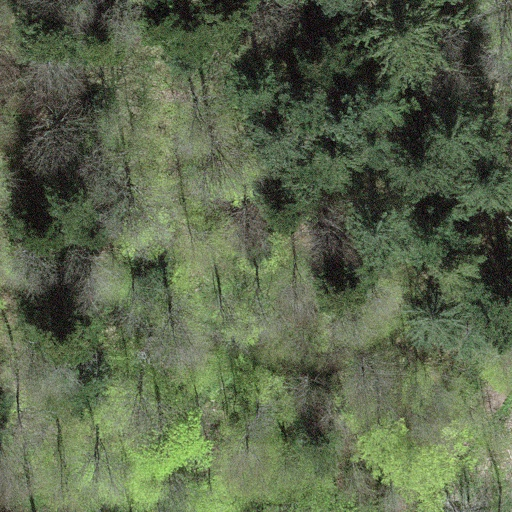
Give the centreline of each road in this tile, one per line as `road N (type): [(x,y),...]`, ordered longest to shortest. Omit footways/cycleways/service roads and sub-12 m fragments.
road 1 (track): [(211,0),(74,45),(0,39)]
road 2 (track): [(511,373),(445,460),(392,511)]
